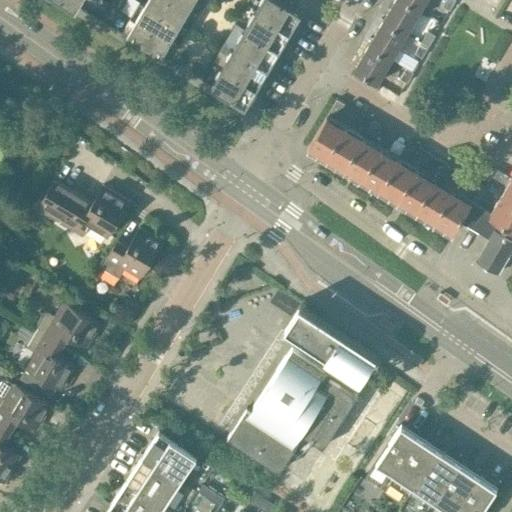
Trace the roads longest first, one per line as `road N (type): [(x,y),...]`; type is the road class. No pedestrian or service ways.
road 1 (residential): [(54,511),(233,216)]
road 2 (residential): [(511,328),(263,154)]
road 3 (tertiary): [(242,194),(0,15)]
road 4 (tertiary): [(456,346),(242,194)]
road 5 (residential): [(316,64),(440,138),(467,131),(511,56)]
road 6 (residential): [(456,346),(425,393),(511,449)]
